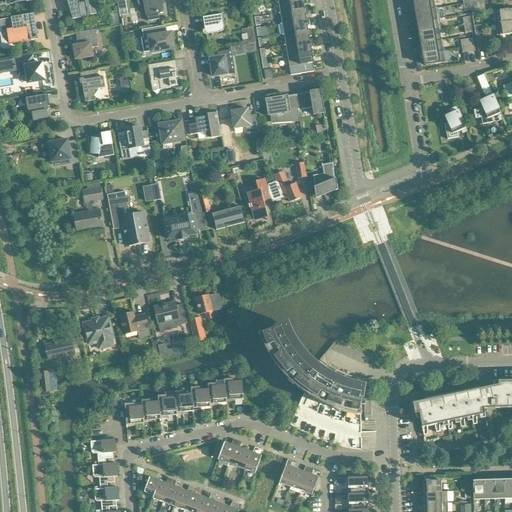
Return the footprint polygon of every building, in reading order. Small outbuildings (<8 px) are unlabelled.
[(97,14),(94,0),(65,0),(67,6),(69,6),(73,19),(81,18),(81,17),(97,14)] [(163,12),(160,0),(137,0),(138,3),(139,4),(140,5),(141,6),(142,6),(143,6),(145,6),(148,21),(159,19),(157,19),(156,13),(163,12)] [(293,0),(280,2),(282,13),(304,9),(304,5),(306,5),(305,0),(293,0)] [(436,9),(436,8),(434,0),(421,0),(415,1),(413,1),(414,6),(415,6),(416,11),(416,12),(436,9)] [(224,27),(222,15),(222,14),(222,13),(228,12),(233,11),(232,6),(227,7),(211,10),(212,16),(202,18),(206,34),(221,32),(222,31),(223,31),(223,30),(224,30),(224,29),(224,28),(224,27)] [(486,13),(485,6),(471,8),(471,11),(472,15),(486,13)] [(439,19),(438,8),(437,7),(436,8),(436,9),(416,12),(416,11),(415,12),(415,17),(417,16),(418,22),(418,23),(439,19)] [(304,9),(282,13),(284,24),(306,20),(306,19),(306,16),(308,16),(307,9),(307,8),(304,9)] [(511,21),(511,8),(494,11),(496,24),(511,21)] [(114,20),(111,21),(112,25),(120,24),(117,11),(113,12),(114,20)] [(34,31),(33,27),(35,26),(33,14),(0,19),(0,28),(1,32),(7,31),(9,44),(31,40),(38,39),(36,30),(34,31)] [(471,25),(469,17),(462,18),(464,26),(471,25)] [(306,20),(284,24),(285,34),(308,30),(307,27),(310,26),(308,19),(306,19),(306,20)] [(441,30),(439,19),(418,23),(418,22),(416,22),(417,27),(419,27),(420,33),(439,30),(441,30)] [(511,34),(511,21),(496,24),(497,36),(511,34)] [(472,32),(471,25),(464,26),(465,34),(472,32)] [(163,34),(161,26),(142,30),(143,38),(141,39),(144,53),(152,51),(152,52),(173,48),(171,33),(163,34)] [(255,43),(253,28),(242,30),(244,45),(255,43)] [(98,47),(95,30),(76,33),(78,45),(74,46),(76,59),(92,56),(91,48),(98,47)] [(308,30),(285,34),(287,45),(310,41),(309,37),(311,37),(310,30),(308,30)] [(441,41),(439,30),(420,33),(418,33),(419,38),(421,38),(422,43),(422,44),(441,41)] [(485,49),(483,35),(476,36),(478,50),(485,49)] [(475,51),(473,38),(467,39),(469,52),(475,51)] [(469,52),(467,39),(460,40),(463,53),(469,52)] [(310,41),(287,45),(289,56),(312,52),(312,51),(311,48),(313,47),(312,41),(312,40),(310,41)] [(443,51),(441,41),(422,44),(422,43),(420,44),(421,48),(423,48),(424,54),(424,55),(443,51)] [(216,58),(210,59),(213,77),(234,73),(230,47),(214,50),(216,58)] [(314,63),(313,58),(315,58),(314,51),(312,51),(312,52),(289,56),(291,67),(292,75),(313,72),(313,71),(312,63),(314,63)] [(445,62),(443,51),(424,55),(424,54),(422,54),(423,59),(424,59),(425,65),(424,65),(424,66),(445,62)] [(45,80),(42,63),(33,64),(32,56),(15,59),(18,76),(26,74),(28,83),(45,80)] [(177,77),(176,72),(175,73),(174,70),(177,69),(176,61),(148,65),(150,76),(151,81),(152,91),(157,90),(160,89),(160,90),(171,88),(170,87),(178,86),(176,78),(177,77)] [(105,88),(103,77),(99,78),(97,70),(80,73),(81,79),(79,79),(80,84),(82,84),(83,88),(81,88),(83,103),(85,102),(95,101),(94,93),(96,89),(105,88)] [(124,83),(125,95),(133,94),(132,82),(124,83)] [(511,82),(503,86),(507,95),(511,94),(511,82)] [(503,120),(490,89),(489,89),(490,92),(484,94),(486,99),(480,101),(483,108),(479,109),(474,110),(475,119),(481,118),(482,124),(493,122),(492,117),(493,116),(496,123),(503,120)] [(324,113),(320,90),(309,92),(295,95),(297,110),(312,108),(313,115),(324,113)] [(49,106),(48,95),(50,95),(50,94),(23,99),(26,99),(28,110),(29,110),(29,111),(29,112),(30,112),(30,113),(31,113),(32,113),(34,121),(48,119),(46,111),(47,111),(47,110),(48,110),(48,109),(49,108),(49,107),(49,106)] [(299,122),(297,110),(295,95),(280,97),(280,96),(265,99),(268,116),(270,116),(272,124),(299,122)] [(448,124),(445,124),(447,139),(458,137),(457,132),(466,128),(455,104),(454,104),(455,107),(449,110),(451,114),(445,116),(448,124)] [(258,131),(256,116),(249,117),(248,109),(231,112),(234,128),(243,127),(245,133),(258,131)] [(222,136),(218,114),(217,114),(195,118),(195,120),(185,122),(187,136),(198,134),(205,133),(206,138),(221,136),(221,137),(222,136)] [(185,141),(182,120),(158,124),(162,145),(185,141)] [(148,138),(142,139),(140,127),(137,128),(137,126),(127,127),(128,129),(125,130),(125,132),(118,133),(118,132),(117,133),(120,150),(121,150),(121,149),(128,148),(128,149),(136,147),(138,159),(152,156),(148,138)] [(114,156),(110,132),(100,134),(100,135),(88,138),(89,148),(91,148),(90,154),(98,155),(98,158),(114,156)] [(80,163),(76,142),(68,143),(68,140),(49,143),(52,162),(69,159),(70,165),(80,163)] [(306,177),(303,163),(295,164),(298,179),(306,177)] [(337,190),(333,163),(322,165),(322,164),(321,164),(323,174),(313,176),(315,187),(314,187),(316,198),(324,195),(337,190)] [(273,175),(279,189),(284,199),(288,198),(290,202),(301,198),(296,183),(289,185),(284,171),(273,175)] [(268,220),(262,201),(269,199),(264,180),(257,182),(259,191),(248,194),(250,202),(248,202),(250,210),(252,210),(255,220),(266,217),(267,221),(268,220)] [(158,184),(150,185),(153,201),(161,200),(158,184)] [(103,226),(100,210),(93,211),(92,201),(103,199),(101,188),(83,191),(85,203),(87,202),(89,212),(74,214),(77,231),(103,226)] [(149,242),(144,213),(122,217),(121,209),(128,207),(127,203),(128,203),(129,203),(130,202),(130,201),(131,201),(131,200),(131,199),(131,198),(130,198),(130,197),(129,196),(128,196),(127,195),(126,195),(126,196),(125,192),(107,195),(113,228),(123,227),(127,246),(149,242)] [(210,211),(206,194),(198,196),(203,213),(210,211)] [(245,223),(240,206),(212,214),(216,230),(245,223)] [(183,218),(164,222),(167,239),(177,237),(177,239),(187,237),(187,235),(197,234),(196,230),(199,230),(199,232),(206,231),(202,213),(201,213),(192,214),(192,216),(183,218)] [(209,297),(208,295),(195,298),(200,315),(205,313),(207,320),(214,318),(212,312),(222,309),(219,296),(217,294),(209,297)] [(175,302),(154,307),(158,324),(160,333),(176,329),(176,326),(187,324),(183,304),(176,306),(175,302)] [(151,337),(145,314),(134,317),(133,312),(120,315),(124,335),(137,332),(139,338),(141,340),(151,337)] [(113,339),(108,318),(99,320),(98,318),(92,319),(93,322),(84,324),(89,344),(98,342),(99,349),(112,345),(111,339),(113,339)] [(271,330),(258,332),(260,337),(262,342),(264,347),(267,351),(269,356),(272,360),(275,364),(278,368),(281,372),(285,376),(288,380),(292,383),(296,387),(297,388),(304,393),(293,419),(290,425),(295,428),(300,431),(305,434),(311,436),(316,439),(321,441),(327,443),(333,444),(338,446),(340,446),(342,447),(346,448),(350,448),(354,449),(358,450),(362,450),(361,415),(364,414),(364,415),(365,415),(371,415),(370,402),(370,398),(370,380),(365,379),(361,379),(357,378),(353,377),(348,375),(344,374),(340,372),(336,370),(333,368),(329,366),(321,360),(320,360),(316,365),(313,362),(309,359),(306,355),(303,352),(300,348),(297,344),(295,341),(292,337),(290,332),(288,328),(287,324),(271,330)] [(75,354),(72,339),(45,345),(48,360),(75,354)] [(166,346),(158,348),(160,354),(161,362),(188,356),(187,351),(186,347),(167,352),(166,346)] [(50,392),(48,372),(40,373),(42,392),(43,392),(44,398),(50,397),(49,392),(50,392)] [(232,379),(224,380),(224,386),(225,386),(226,405),(227,405),(226,403),(226,400),(235,399),(242,399),(242,401),(243,401),(242,381),(233,382),(232,379)] [(216,383),(207,384),(208,390),(210,409),(210,407),(210,404),(218,404),(226,403),(226,405),(225,386),(224,386),(224,380),(216,380),(216,383)] [(464,427),(464,419),(471,417),(473,425),(477,424),(476,416),(485,414),(484,409),(511,408),(511,380),(493,381),(493,388),(425,403),(425,400),(412,403),(415,414),(419,413),(423,435),(427,434),(427,426),(434,425),(436,433),(440,432),(440,424),(447,422),(448,430),(452,429),(452,421),(459,420),(461,427),(464,427)] [(199,387),(191,388),(191,394),(192,394),(193,413),(194,413),(193,411),(193,408),(201,408),(209,407),(209,409),(210,409),(208,390),(200,390),(199,387)] [(183,391),(174,392),(175,398),(176,412),(176,413),(177,417),(177,415),(177,412),(185,412),(193,411),(193,413),(192,394),(191,394),(191,388),(183,388),(183,391)] [(166,395),(158,396),(158,402),(159,402),(160,416),(160,417),(160,421),(160,417),(168,416),(176,415),(176,417),(177,417),(176,413),(176,412),(175,398),(174,392),(166,392),(166,395)] [(150,399),(141,400),(142,406),(144,425),(144,424),(144,421),(152,420),(160,419),(160,421),(160,417),(160,416),(159,402),(158,402),(150,403),(150,399)] [(133,404),(125,404),(127,428),(127,425),(135,424),(143,424),(143,425),(144,425),(142,406),(141,400),(133,401),(133,404)] [(229,464),(237,441),(234,439),(231,445),(225,443),(225,442),(224,442),(218,460),(229,464)] [(115,440),(91,441),(91,448),(92,452),(93,454),(95,454),(98,454),(98,465),(106,464),(106,459),(113,458),(113,452),(115,452),(115,440)] [(248,462),(242,460),(246,450),(239,448),(241,442),(237,441),(229,464),(245,470),(248,462)] [(255,474),(261,456),(259,455),(262,450),(255,447),(252,453),(246,450),(242,460),(248,462),(245,470),(255,474)] [(290,487),(297,469),(296,469),(290,467),(292,461),(288,460),(279,483),(290,487)] [(117,476),(116,464),(106,464),(98,465),(92,465),(93,472),(93,476),(95,478),(97,477),(97,478),(99,477),(100,489),(108,488),(107,483),(115,482),(114,476),(117,476)] [(301,491),(309,468),(306,466),(303,472),(297,469),(290,487),(301,491)] [(312,495),(319,477),(318,477),(312,475),(313,469),(309,468),(301,491),(312,495)] [(154,496),(159,480),(159,481),(156,480),(157,474),(146,470),(143,478),(148,481),(144,492),(153,496),(154,496)] [(432,476),(423,476),(423,477),(424,477),(424,481),(423,481),(423,492),(441,492),(441,480),(432,481),(432,476)] [(367,493),(367,477),(348,478),(348,489),(351,488),(351,494),(367,493)] [(163,503),(172,479),(168,478),(166,483),(160,481),(159,480),(154,496),(153,496),(152,498),(163,503)] [(174,507),(181,488),(180,489),(174,487),(176,481),(172,479),(163,503),(174,507)] [(484,499),(483,480),(473,481),(473,500),(484,499)] [(494,499),(494,480),(483,480),(484,499),(494,499)] [(504,499),(504,480),(494,480),(494,499),(504,499)] [(185,511),(193,487),(190,486),(187,491),(181,489),(181,488),(174,507),(185,511)] [(188,511),(196,511),(202,496),(202,497),(195,494),(197,489),(193,487),(185,511),(188,511)] [(119,500),(118,488),(108,488),(100,489),(94,489),(95,496),(95,500),(97,502),(99,501),(99,502),(101,501),(102,510),(101,511),(109,511),(109,507),(117,506),(116,500),(119,500)] [(441,503),(441,492),(423,492),(424,503),(441,503)] [(368,510),(367,493),(351,494),(348,494),(349,505),(351,505),(351,510),(368,510)] [(208,511),(215,495),(211,494),(209,499),(202,497),(203,496),(202,496),(196,511),(208,511)] [(208,511),(220,511),(224,504),(223,504),(223,505),(217,502),(219,497),(215,495),(208,511)] [(238,511),(239,511),(237,510),(239,504),(232,502),(230,507),(224,505),(224,504),(220,511),(238,511)] [(448,511),(448,502),(441,503),(424,503),(423,511),(448,511)]
